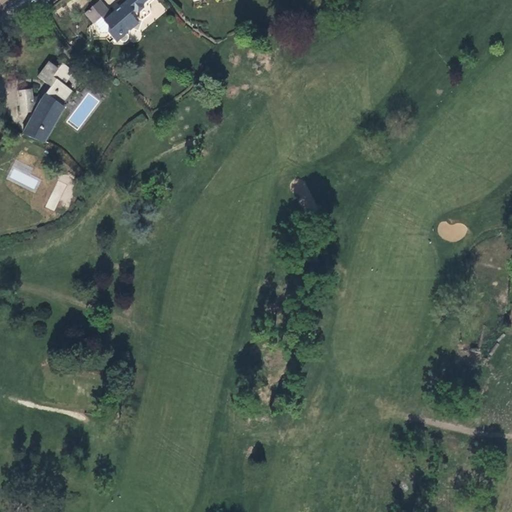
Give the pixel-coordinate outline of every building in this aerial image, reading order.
[(121,0),(107,13),(96,0),(93,0),(80,11),(98,31),(104,30),(112,41),(115,37),(117,39),(122,39),(123,37),(124,34),(122,31),(127,26),(135,28),(138,18),(146,11),(145,2),(143,0),(121,0)] [(13,116),(32,129),(43,113),(50,105),(47,102),(58,89),(51,82),(61,71),(50,61),(46,66),(37,59),(26,73),(35,81),(38,84),(27,96),(19,96),(19,93),(19,83),(5,83),(5,106),(21,106),(13,116)] [(25,93),(19,93),(19,96),(27,96),(38,84),(35,81),(25,93)] [(13,132),(26,138),(32,129),(13,116),(6,127),(13,132)] [(305,214),(318,207),(302,179),(290,185),(305,214)]
